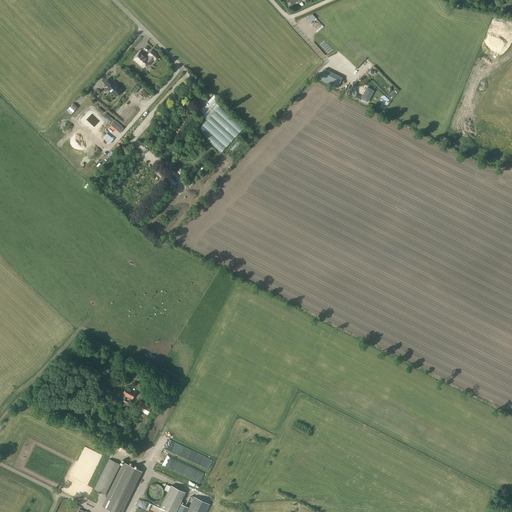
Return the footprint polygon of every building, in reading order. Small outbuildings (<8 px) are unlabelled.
[(312,18),(303,24),(305,27),(313,21),(312,18)] [(353,41),(337,58),(354,75),(370,57),(353,41)] [(152,58),(155,60),(158,56),(152,50),(148,54),(150,56),(147,59),(142,55),(142,54),(140,52),(138,53),(138,54),(134,59),(135,60),(136,61),(137,61),(144,67),(149,61),(152,58)] [(343,78),(325,69),(321,75),(340,85),(343,78)] [(109,87),(108,88),(116,96),(121,90),(117,86),(118,85),(109,78),(105,83),(109,87)] [(373,90),(367,87),(362,98),(368,101),(373,90)] [(198,112),(207,120),(219,106),(211,98),(209,100),(203,95),(193,108),(198,113),(198,112)] [(77,97),(43,139),(54,148),(66,134),(69,136),(92,108),(77,97)] [(220,153),(243,127),(219,106),(197,131),(220,153)] [(111,122),(113,119),(106,113),(104,116),(111,122)] [(122,126),(114,120),(110,125),(118,131),(120,129),(122,126)] [(59,153),(71,163),(74,159),(76,161),(83,153),(81,151),(96,134),(84,124),(59,153)] [(113,139),(106,133),(102,138),(109,144),(113,139)] [(229,157),(242,142),(239,139),(226,154),(229,157)] [(194,159),(205,143),(202,140),(190,156),(194,159)] [(158,165),(153,171),(172,188),(177,182),(168,174),(158,165)] [(129,375),(133,367),(126,363),(124,368),(125,369),(124,372),(129,375)] [(142,382),(147,373),(142,371),(137,379),(142,382)] [(132,399),(136,392),(126,387),(122,394),(128,397),(127,399),(125,398),(123,401),(128,404),(130,401),(129,400),(130,399),(132,399)] [(147,415),(151,407),(139,401),(135,408),(147,415)] [(106,411),(109,405),(104,402),(101,408),(106,411)] [(94,453),(83,485),(89,487),(101,456),(94,453)] [(105,495),(120,464),(109,459),(94,489),(105,495)] [(113,511),(119,511),(140,470),(124,463),(103,507),(113,511)] [(143,497),(155,501),(157,494),(159,495),(162,488),(148,484),(143,497)] [(170,511),(179,511),(188,493),(171,485),(160,507),(170,511)] [(205,511),(209,504),(195,497),(187,511),(205,511)]
